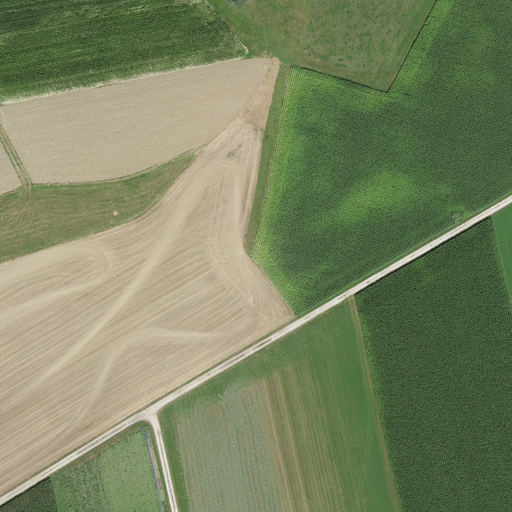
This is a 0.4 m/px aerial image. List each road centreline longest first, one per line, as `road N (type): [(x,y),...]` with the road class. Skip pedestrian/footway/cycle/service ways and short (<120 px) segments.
road 1 (track): [(0,501),(511,197)]
road 2 (track): [(292,326),(246,247),(265,192),(287,66),(391,90),(438,0)]
